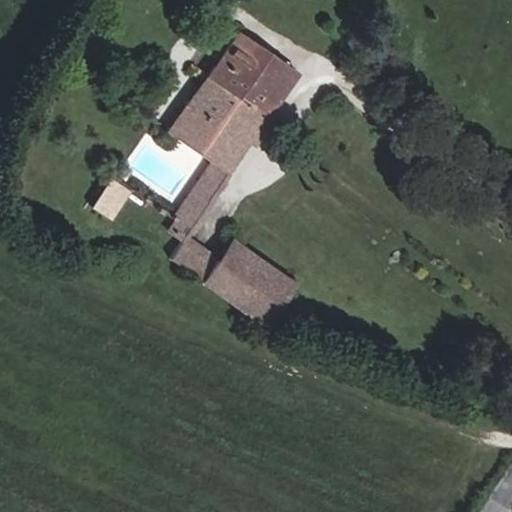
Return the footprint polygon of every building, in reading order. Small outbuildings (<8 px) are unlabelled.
[(222,171),(290,69),(232,30),(164,132),(208,161),(222,171)] [(180,234),(222,171),(208,161),(165,225),(180,234)] [(112,219),(133,187),(110,172),(88,203),(112,219)] [(196,277),(211,255),(180,234),(165,256),(196,277)] [(288,279),(224,236),(211,255),(275,298),(288,279)] [(275,298),(211,255),(196,277),(261,320),(275,298)]
